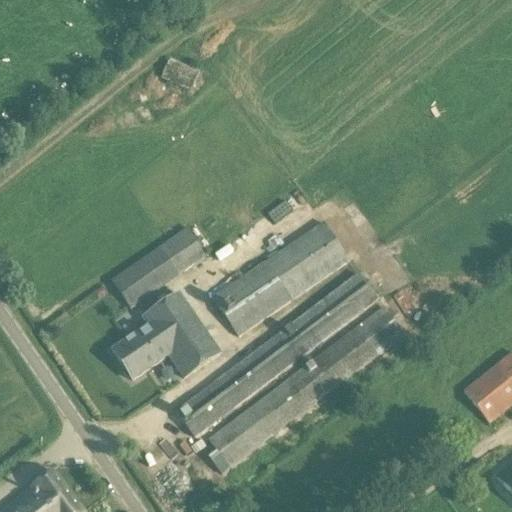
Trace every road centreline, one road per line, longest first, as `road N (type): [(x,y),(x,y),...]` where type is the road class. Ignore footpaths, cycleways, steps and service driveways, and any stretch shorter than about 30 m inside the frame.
road 1 (tertiary): [(136,511),(0,307)]
road 2 (unknown): [(396,511),(511,430)]
